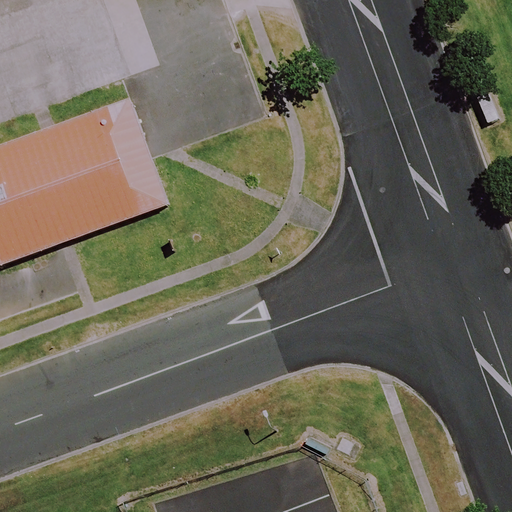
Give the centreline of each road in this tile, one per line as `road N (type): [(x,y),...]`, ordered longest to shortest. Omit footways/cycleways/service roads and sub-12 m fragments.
road 1 (tertiary): [(454,262),(0,420)]
road 2 (tertiary): [(359,0),(454,262)]
road 3 (tertiary): [(454,262),(511,420)]
